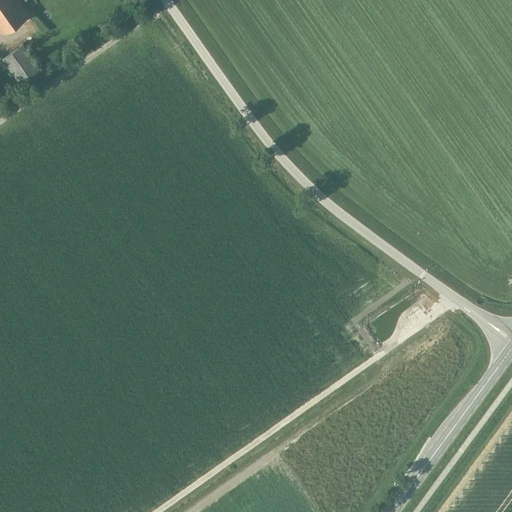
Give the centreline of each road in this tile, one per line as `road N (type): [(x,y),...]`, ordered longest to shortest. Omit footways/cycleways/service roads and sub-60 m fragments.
road 1 (unclassified): [(488,323),(309,187),(165,0)]
road 2 (secondary): [(391,511),(509,351)]
